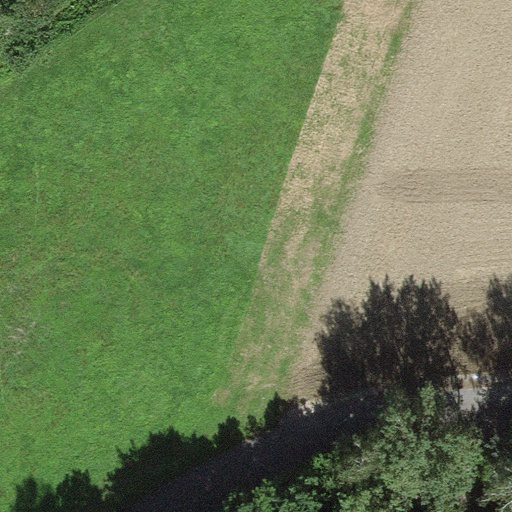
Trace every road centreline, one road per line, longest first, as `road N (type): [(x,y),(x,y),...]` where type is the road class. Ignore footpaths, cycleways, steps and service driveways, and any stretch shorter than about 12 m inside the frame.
road 1 (tertiary): [(511,414),(323,443),(226,480),(179,511)]
road 2 (track): [(511,501),(446,494),(358,511)]
